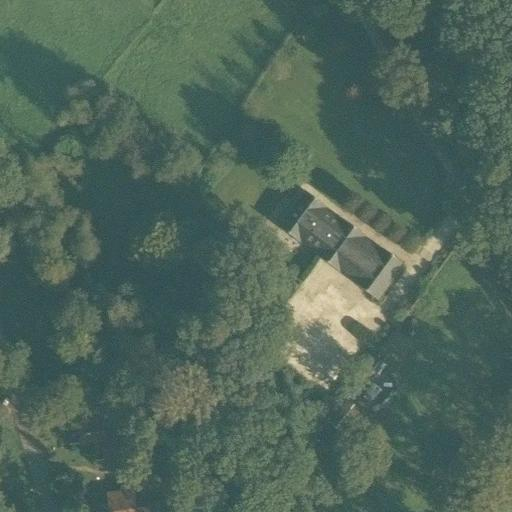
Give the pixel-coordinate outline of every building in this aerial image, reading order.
[(306,193),(279,229),(300,244),(301,243),(319,256),(344,223),(326,210),(327,208),(306,193)] [(404,266),(384,250),(382,252),(365,239),(366,237),(344,223),(319,256),(318,258),(339,273),(340,272),(358,285),(357,286),(378,302),(404,266)] [(39,272),(26,280),(32,289),(44,281),(39,272)] [(347,401),(329,424),(343,435),(360,412),(347,401)] [(80,445),(103,443),(106,442),(105,433),(103,408),(91,410),(91,416),(77,417),(80,445)] [(106,442),(103,443),(105,461),(131,459),(128,425),(116,426),(116,432),(105,433),(106,442)] [(456,435),(445,452),(430,476),(451,488),(465,465),(476,448),(456,435)] [(135,511),(133,486),(121,487),(122,493),(107,495),(109,511),(135,511)] [(147,510),(135,511),(159,511),(158,502),(146,504),(147,510)]
